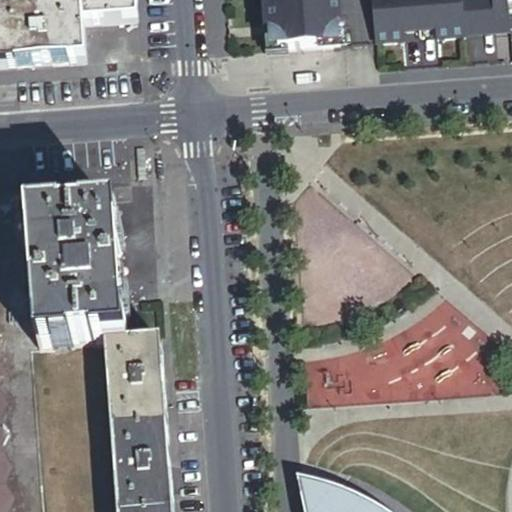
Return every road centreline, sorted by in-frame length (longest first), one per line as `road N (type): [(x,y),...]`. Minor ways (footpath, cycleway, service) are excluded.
road 1 (residential): [(225,511),(198,119)]
road 2 (residential): [(198,119),(511,91)]
road 3 (residential): [(0,132),(198,119)]
